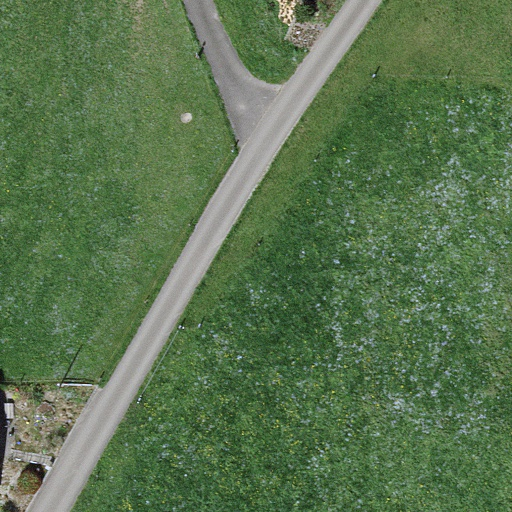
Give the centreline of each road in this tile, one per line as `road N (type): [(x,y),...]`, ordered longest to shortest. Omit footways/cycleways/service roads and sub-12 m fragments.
road 1 (unclassified): [(363,0),(269,139),(43,511)]
road 2 (track): [(269,139),(196,0)]
